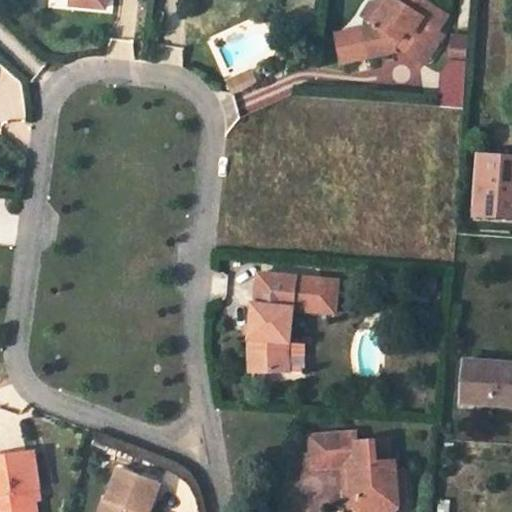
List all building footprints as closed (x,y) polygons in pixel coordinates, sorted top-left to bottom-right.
[(71,0),(71,5),(105,9),(105,0),(71,0)] [(378,0),(373,1),(363,17),(375,25),(385,10),(383,0),(378,0)] [(383,0),(385,10),(375,25),(374,27),(363,29),(369,57),(394,51),(398,46),(402,41),(429,58),(444,35),(438,31),(449,15),(425,0),(383,0)] [(369,57),(363,29),(336,35),(342,63),(369,57)] [(402,41),(398,46),(426,63),(429,58),(402,41)] [(455,61),(443,71),(468,73),(470,42),(456,41),(455,61)] [(468,73),(443,71),(441,106),(466,108),(468,73)] [(251,73),(239,78),(245,90),(256,84),(251,73)] [(228,84),(233,95),(245,90),(239,78),(228,84)] [(511,157),(481,156),(477,215),(511,217),(511,157)] [(338,298),(259,289),(257,305),(255,305),(250,350),(251,373),(281,372),(304,371),(304,343),(291,344),(293,325),(335,330),(338,298)] [(391,311),(378,322),(388,333),(401,322),(391,311)] [(388,333),(396,341),(408,330),(401,322),(388,333)] [(417,360),(401,358),(399,373),(415,374),(417,360)] [(511,364),(468,361),(464,402),(511,405),(511,364)] [(366,511),(393,511),(400,504),(400,501),(398,469),(397,458),(392,459),(390,438),(360,440),(359,432),(313,434),(316,466),(346,464),(361,463),(362,475),(355,478),(356,487),(347,487),(349,507),(359,506),(366,511)] [(34,454),(0,459),(0,511),(37,511),(35,502),(34,491),(39,490),(40,490),(34,454)] [(355,478),(362,475),(361,463),(346,464),(347,487),(356,487),(355,478)] [(107,498),(102,511),(152,511),(163,484),(121,467),(110,499),(107,498)] [(408,500),(405,468),(398,469),(400,501),(408,500)]
